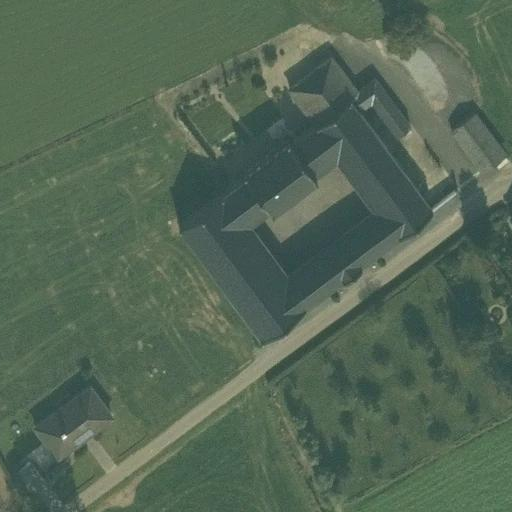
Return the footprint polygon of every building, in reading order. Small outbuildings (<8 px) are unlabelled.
[(289,86),(315,121),(349,96),(348,95),(357,89),(343,71),(330,54),(289,86)] [(348,95),(349,96),(358,109),(371,100),(396,134),(410,124),(374,76),(357,89),(348,95)] [(371,213),(340,237),(358,262),(431,208),(432,207),(358,109),(349,96),(315,121),(337,149),(376,202),(379,206),(371,213)] [(451,128),(481,169),(504,152),(474,111),(451,128)] [(282,118),(269,128),(277,139),(290,128),(282,118)] [(268,202),(271,206),(315,172),(312,168),(337,149),(315,121),(291,139),(288,135),(243,169),(246,173),(268,202)] [(246,173),(221,191),(244,221),(268,202),(246,173)] [(286,278),(244,221),(221,191),(178,223),(261,335),(304,303),(286,278)] [(368,208),(371,213),(379,206),(376,202),(368,208)] [(340,237),(325,248),(343,273),(358,262),(340,237)] [(325,248),(286,278),(304,303),(343,273),(325,248)] [(52,437),(63,452),(112,415),(90,385),(35,426),(47,441),(52,437)] [(18,469),(33,490),(46,480),(31,459),(18,469)]
